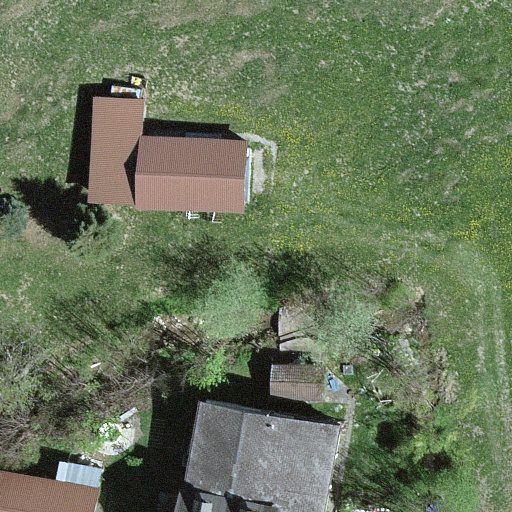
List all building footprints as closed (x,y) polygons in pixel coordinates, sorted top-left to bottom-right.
[(153,104),(103,99),(95,192),(257,205),(262,139),(151,130),(153,104)] [(329,360),(277,360),(278,392),(329,392),(329,360)] [(211,388),(195,471),(297,490),(337,498),(353,415),(211,388)] [(103,511),(108,490),(4,468),(0,485),(0,511),(103,511)] [(292,511),(297,490),(195,471),(186,511),(292,511)]
